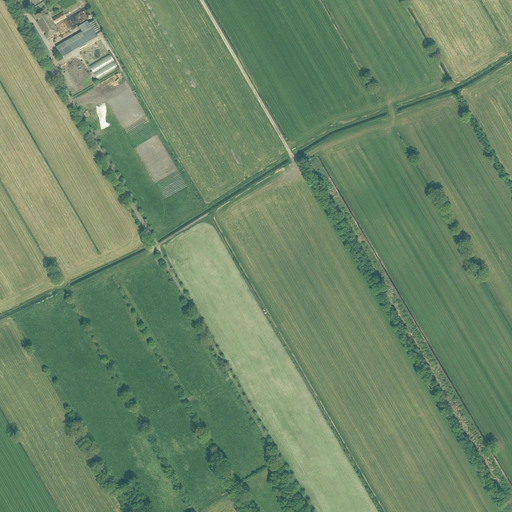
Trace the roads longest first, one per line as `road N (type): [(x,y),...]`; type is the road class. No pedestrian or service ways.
road 1 (track): [(15,0),(48,45),(76,113),(281,460),(198,511)]
road 2 (track): [(201,0),(291,155)]
